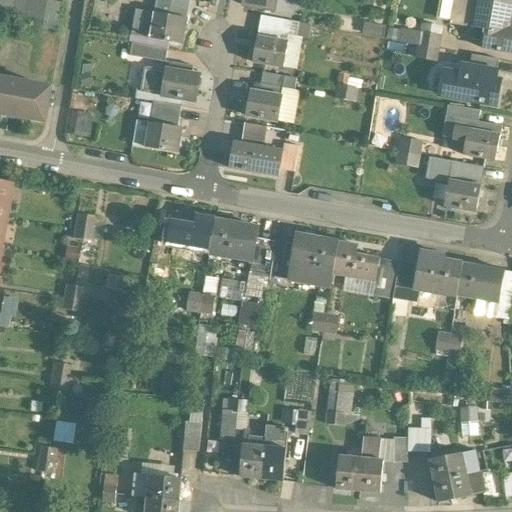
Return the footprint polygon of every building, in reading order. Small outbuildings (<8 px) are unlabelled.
[(58,7),(12,0),(0,0),(0,21),(55,30),(58,7)] [(191,0),(188,0),(159,0),(159,5),(156,5),(154,15),(187,20),(191,0)] [(275,0),(244,0),(244,8),(273,12),(275,0)] [(510,8),(465,0),(455,0),(451,25),(485,31),(482,50),(511,55),(511,29),(506,29),(508,20),(510,8)] [(511,0),(465,0),(510,8),(511,0)] [(154,15),(137,12),(132,38),(182,47),(183,43),(181,43),(183,32),(185,32),(187,20),(154,15)] [(384,39),(389,16),(367,12),(363,36),(384,39)] [(297,38),(299,26),(261,19),(257,39),(287,45),(289,37),(297,38)] [(420,47),(437,50),(441,31),(424,27),(420,47)] [(388,41),(399,44),(401,34),(390,31),(388,41)] [(402,32),(400,43),(420,47),(422,36),(402,32)] [(287,45),(257,39),(253,64),(283,69),(287,45)] [(166,51),(131,44),(129,57),(164,64),(166,51)] [(437,50),(420,47),(418,60),(435,63),(437,50)] [(496,61),(471,56),(469,68),(494,73),(496,61)] [(172,65),(171,73),(147,69),(143,91),(136,90),(134,100),(181,108),(183,101),(194,103),(198,78),(191,76),(192,68),(172,65)] [(463,98),(469,68),(463,67),(460,75),(444,73),(440,94),(463,98)] [(494,73),(469,68),(463,102),(493,107),(498,81),(493,80),(494,73)] [(297,80),(262,73),(260,85),(295,91),(297,80)] [(46,88),(0,81),(0,115),(41,122),(46,88)] [(295,91),(260,85),(258,94),(251,93),(247,118),(292,126),(298,92),(295,91)] [(479,112),(448,108),(446,118),(477,124),(479,112)] [(73,132),(85,134),(90,114),(78,111),(73,132)] [(177,120),(158,117),(157,125),(151,124),(147,149),(176,154),(179,140),(180,140),(181,129),(176,128),(177,120)] [(477,124),(446,118),(442,138),(460,141),(465,145),(463,156),(495,162),(501,128),(477,124)] [(266,129),(246,125),(243,139),(262,142),(263,143),(266,129)] [(262,142),(243,139),(242,147),(234,146),(230,169),(278,178),(279,173),(282,154),(261,150),(262,142)] [(420,143),(401,140),(402,141),(400,153),(418,156),(420,143)] [(298,149),(283,146),(282,154),(279,173),(294,175),(298,149)] [(418,156),(400,153),(397,166),(416,169),(418,156)] [(481,179),(456,175),(458,166),(429,161),(425,182),(449,186),(445,209),(474,214),(481,179)] [(482,170),(458,166),(456,175),(481,179),(482,170)] [(0,237),(9,186),(0,184),(0,237)] [(93,219),(75,216),(71,241),(89,243),(93,219)] [(195,219),(194,228),(170,224),(166,247),(209,255),(215,222),(195,219)] [(259,230),(215,222),(209,255),(208,255),(252,263),(256,241),(257,241),(259,230)] [(339,244),(319,240),(318,249),(294,245),(294,246),(290,269),(291,269),(332,276),(339,244)] [(257,241),(256,241),(252,263),(249,275),(269,278),(275,244),(257,241)] [(294,246),(275,244),(269,278),(289,281),(291,269),(290,269),(294,246)] [(379,260),(356,256),(358,247),(339,244),(332,276),(375,283),(379,260)] [(399,264),(379,260),(375,283),(372,298),(393,301),(397,275),(399,264)] [(462,266),(444,262),(442,272),(418,268),(414,290),(456,298),(462,266)] [(507,273),(462,266),(456,298),(476,301),(474,316),(492,319),(493,313),(497,314),(498,313),(507,273)] [(511,274),(507,273),(498,313),(509,315),(511,299),(511,274)] [(410,277),(397,275),(393,301),(392,307),(404,309),(410,277)] [(220,297),(242,300),(244,282),(222,279),(220,297)] [(82,289),(64,287),(60,312),(78,315),(82,289)] [(202,296),(189,295),(186,313),(199,315),(202,296)] [(214,298),(202,296),(199,315),(211,317),(214,298)] [(325,316),(314,314),(311,333),(322,334),(325,316)] [(338,318),(325,316),(322,334),(336,336),(338,318)] [(450,336),(439,334),(436,352),(447,354),(450,336)] [(463,338),(450,336),(447,354),(460,356),(463,338)] [(69,368),(52,366),(48,391),(66,393),(69,368)] [(340,381),(334,410),(350,414),(356,385),(340,381)] [(237,402),(228,401),(227,414),(236,414),(237,402)] [(246,403),(237,402),(236,414),(245,415),(246,403)] [(477,406),(460,407),(462,434),(478,433),(477,406)] [(310,414),(297,412),(294,435),(308,436),(310,414)] [(335,414),(326,413),(325,426),(334,427),(335,414)] [(344,415),(335,414),(334,427),(343,428),(344,415)] [(200,426),(186,424),(183,452),(197,453),(200,426)] [(287,430),(265,428),(265,439),(261,481),(282,484),(287,430)] [(430,431),(408,430),(407,439),(407,453),(430,454),(430,431)] [(265,439),(249,437),(250,432),(244,431),(239,479),(261,481),(265,439)] [(407,439),(394,439),(393,443),(393,463),(407,463),(407,453),(407,439)] [(393,443),(363,441),(362,460),(362,461),(358,493),(380,495),(383,462),(393,463),(393,443)] [(57,452),(39,450),(35,474),(53,476),(57,452)] [(462,455),(430,462),(434,483),(466,476),(462,455)] [(362,460),(340,458),(336,492),(358,493),(362,461),(362,460)] [(466,476),(434,483),(438,505),(471,498),(466,476)] [(117,478),(105,477),(104,487),(116,488),(117,478)] [(180,481),(149,478),(149,482),(138,482),(137,497),(178,500),(180,481)] [(116,488),(104,487),(103,495),(115,496),(116,488)] [(115,496),(103,495),(102,504),(114,506),(115,496)] [(177,511),(178,500),(137,497),(136,511),(177,511)]
